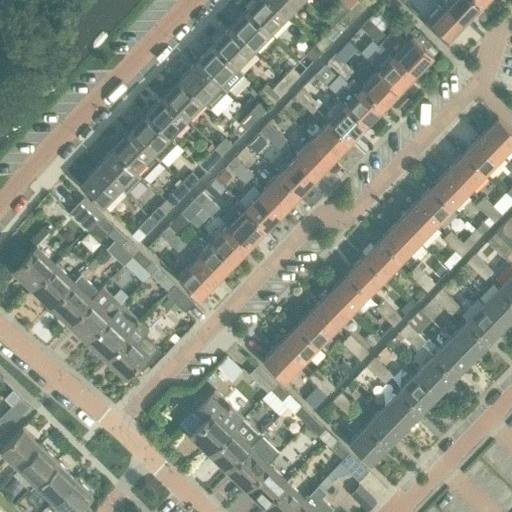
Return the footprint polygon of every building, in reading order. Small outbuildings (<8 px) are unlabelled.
[(272,0),(252,0),(246,7),(270,30),(286,13),(272,0)] [(272,0),(286,13),(298,0),(272,0)] [(360,0),(355,0),(348,8),(355,15),(365,4),(360,0)] [(448,37),(465,20),(444,0),(443,0),(427,17),(448,37)] [(444,0),(465,20),(481,3),(478,0),(444,0)] [(246,7),(229,25),(253,47),(270,30),(246,7)] [(338,18),(345,25),(355,15),(348,8),(338,18)] [(368,17),(360,25),(369,34),(376,26),(368,17)] [(229,25),(212,42),(236,64),(253,47),(229,25)] [(376,26),(369,34),(378,43),(382,39),(394,51),(395,50),(416,71),(433,54),(411,33),(404,41),(392,29),(386,35),(376,26)] [(322,48),(331,39),(324,32),(315,41),(322,48)] [(347,38),(342,44),(349,52),(355,46),(347,38)] [(381,46),(369,59),(378,68),(399,88),(416,71),(395,50),(394,51),(382,39),(378,43),(381,46)] [(322,48),(315,41),(304,52),(312,59),(322,48)] [(212,42),(195,59),(219,82),(226,89),(235,81),(243,72),(235,65),(236,64),(212,42)] [(335,69),(343,61),(334,52),(326,60),(335,69)] [(195,59),(178,77),(202,100),(209,107),(226,89),(219,82),(195,59)] [(344,78),(352,70),(343,61),(335,69),(344,78)] [(324,62),(314,73),(324,83),(334,73),(324,62)] [(289,83),(298,73),(291,66),(282,76),(289,83)] [(378,68),(362,84),(383,105),(399,88),(378,68)] [(353,75),(335,93),(345,102),(366,122),(383,105),(362,84),(353,75)] [(278,94),(289,83),(282,76),(271,87),(278,94)] [(178,77),(162,94),(185,117),(202,100),(178,77)] [(301,103),(309,95),(301,87),(293,95),(301,103)] [(162,94),(145,111),(169,134),(185,117),(162,94)] [(312,112),(319,105),(309,95),(301,103),(312,112)] [(337,97),(321,113),(328,120),(349,140),(366,122),(345,102),(344,103),(337,97)] [(256,117),(265,108),(257,101),(249,110),(256,117)] [(245,129),(256,117),(249,110),(238,122),(245,129)] [(145,111),(129,128),(160,158),(175,142),(168,135),(169,134),(145,111)] [(501,154),(511,142),(511,130),(497,116),(479,134),(501,154)] [(328,120),(312,137),(333,157),(349,140),(328,120)] [(268,137),(276,130),(267,121),(260,129),(268,137)] [(129,128),(112,145),(135,168),(135,169),(141,174),(143,176),(160,158),(129,128)] [(278,146),(285,139),(276,130),(268,137),(278,146)] [(484,171),(501,154),(479,134),(463,151),(484,171)] [(221,140),(215,146),(222,152),(225,149),(231,143),(225,136),(221,140)] [(312,137),(294,155),(315,175),(333,157),(312,137)] [(204,157),(194,160),(205,170),(222,152),(215,146),(211,141),(205,147),(209,152),(204,157)] [(112,145),(95,163),(119,186),(126,178),(132,184),(141,174),(135,169),(135,168),(112,145)] [(467,189),(484,171),(463,151),(446,168),(467,189)] [(294,155),(278,172),(299,192),(315,175),(294,155)] [(234,172),(242,164),(233,156),(226,164),(234,172)] [(95,163),(78,180),(102,203),(119,186),(95,163)] [(244,181),(252,174),(242,164),(234,172),(244,181)] [(451,206),(467,189),(446,168),(430,185),(451,206)] [(189,172),(181,181),(188,187),(190,185),(192,184),(197,178),(191,171),(189,173),(189,172)] [(278,172),(261,189),(282,209),(299,192),(278,172)] [(206,185),(204,187),(215,198),(224,188),(213,177),(206,185)] [(181,181),(171,191),(178,198),(188,187),(181,181)] [(434,223),(451,206),(430,185),(413,203),(434,223)] [(261,189),(245,206),(265,226),(282,209),(261,189)] [(201,206),(209,199),(200,190),(181,211),(188,219),(201,206)] [(484,211),(492,203),(483,195),(475,203),(484,211)] [(84,196),(69,211),(86,228),(101,213),(84,196)] [(237,198),(220,215),(228,223),(249,243),(265,226),(245,206),(237,198)] [(218,208),(209,199),(201,206),(211,215),(215,211),(218,208)] [(418,240),(434,223),(413,203),(396,220),(418,240)] [(494,221),(501,213),(492,203),(484,211),(494,221)] [(157,205),(147,215),(154,222),(164,212),(157,205)] [(101,213),(86,228),(87,229),(94,236),(99,240),(113,225),(101,213)] [(137,225),(144,233),(154,222),(147,215),(137,225)] [(408,264),(414,257),(408,250),(418,240),(396,220),(380,237),(401,257),(408,264)] [(511,229),(504,222),(496,230),(511,246),(511,229)] [(167,223),(159,232),(168,241),(177,232),(167,223)] [(228,223),(211,240),(232,261),(249,243),(228,223)] [(42,225),(30,238),(36,244),(49,231),(42,225)] [(451,246),(459,237),(449,228),(441,237),(451,246)] [(511,246),(496,230),(487,239),(504,255),(511,246)] [(121,232),(115,238),(131,255),(138,248),(121,232)] [(177,232),(168,241),(177,250),(186,241),(177,232)] [(384,275),(401,257),(380,237),(363,254),(384,275)] [(460,255),(469,246),(459,237),(451,246),(460,255)] [(211,240),(195,257),(216,278),(232,261),(211,240)] [(31,286),(54,263),(36,245),(13,268),(31,286)] [(138,248),(131,255),(149,272),(155,265),(138,248)] [(475,270),(483,262),(474,253),(466,261),(475,270)] [(368,292),(384,275),(363,254),(347,271),(368,292)] [(195,257),(178,275),(198,296),(216,278),(195,257)] [(437,259),(429,267),(438,275),(446,267),(437,259)] [(484,278),(491,271),(483,262),(475,270),(484,278)] [(49,304),(72,280),(54,263),(31,286),(49,304)] [(417,281),(425,273),(416,264),(407,272),(417,281)] [(155,265),(149,272),(156,279),(167,290),(174,283),(163,272),(155,265)] [(462,265),(454,274),(462,282),(467,277),(467,270),(462,265)] [(351,309),(368,292),(347,271),(330,289),(351,309)] [(79,272),(72,280),(49,304),(68,322),(90,298),(97,290),(79,272)] [(511,297),(511,272),(499,285),(511,297)] [(426,290),(434,282),(425,273),(417,281),(426,290)] [(169,295),(163,301),(173,311),(179,305),(184,310),(193,302),(174,283),(167,290),(168,290),(166,292),(169,295)] [(90,298),(68,322),(85,339),(121,301),(102,284),(90,298)] [(503,323),(511,313),(511,297),(499,285),(483,303),(503,323)] [(442,304),(449,297),(440,288),(433,296),(442,304)] [(335,326),(351,309),(330,289),(313,306),(335,326)] [(451,313),(458,306),(449,297),(442,304),(451,313)] [(383,316),(391,308),(382,299),(374,307),(383,316)] [(139,319),(121,301),(85,339),(103,356),(139,319)] [(487,340),(503,323),(483,303),(466,320),(487,340)] [(318,343),(335,326),(313,306),(297,323),(318,343)] [(392,325),(400,317),(391,308),(383,316),(392,325)] [(139,319),(103,356),(122,375),(145,351),(134,341),(148,327),(139,319)] [(470,357),(487,340),(466,320),(449,337),(470,357)] [(301,361),(318,343),(297,323),(280,340),(301,361)] [(408,339),(416,331),(407,323),(394,336),(400,341),(404,336),(408,339)] [(418,348),(425,339),(416,331),(408,339),(418,348)] [(350,350),(357,342),(348,333),(341,341),(350,350)] [(453,375),(470,357),(449,337),(432,354),(453,375)] [(284,379),(301,361),(280,340),(263,358),(284,379)] [(359,359),(367,351),(357,342),(350,350),(359,359)] [(437,392),(453,375),(432,354),(416,372),(437,392)] [(229,355),(220,363),(229,369),(236,375),(242,368),(229,355)] [(374,374),(383,365),(373,357),(365,365),(374,374)] [(256,404),(270,389),(277,382),(258,364),(249,374),(237,387),(256,404)] [(383,382),(391,374),(383,365),(374,374),(383,382)] [(317,384),(325,376),(315,367),(308,375),(317,384)] [(420,409),(437,392),(416,372),(399,389),(420,409)] [(327,393),(334,385),(325,376),(317,384),(327,393)] [(282,400),(288,393),(277,382),(270,389),(282,400)] [(209,452),(232,427),(243,417),(215,389),(193,412),(202,421),(190,434),(209,452)] [(403,426),(420,409),(399,389),(382,406),(403,426)] [(341,408),(349,400),(340,392),(333,399),(341,408)] [(350,416),(358,409),(349,400),(341,408),(350,416)] [(305,424),(312,416),(300,405),(294,412),(305,424)] [(386,444),(403,426),(382,406),(366,423),(386,444)] [(0,417),(0,422),(5,427),(14,418),(10,415),(2,415),(0,417)] [(323,427),(312,416),(305,424),(316,434),(323,427)] [(369,462),(386,444),(366,423),(348,441),(369,462)] [(0,448),(17,464),(39,441),(22,424),(0,447),(0,448)] [(227,469),(250,445),(232,427),(209,452),(227,469)] [(35,482),(57,459),(39,441),(17,464),(35,482)] [(342,459),(349,452),(337,441),(331,448),(342,459)] [(244,486),(268,462),(250,445),(227,469),(244,486)] [(358,480),(367,470),(349,452),(342,459),(340,462),(358,480)] [(51,498),(52,499),(75,476),(57,459),(35,482),(51,498)] [(263,504),(286,480),(268,462),(244,486),(263,504)] [(92,492),(75,476),(52,499),(51,498),(46,504),(54,511),(87,511),(91,508),(83,501),(92,492)] [(270,511),(290,511),(305,498),(286,480),(263,504),(270,511)] [(318,485),(305,498),(290,511),(327,511),(331,508),(320,496),(325,492),(318,485)] [(0,504),(6,510),(13,503),(0,490),(0,504)] [(366,491),(357,500),(366,509),(375,499),(366,491)] [(8,511),(22,511),(13,503),(6,510),(8,511)]
